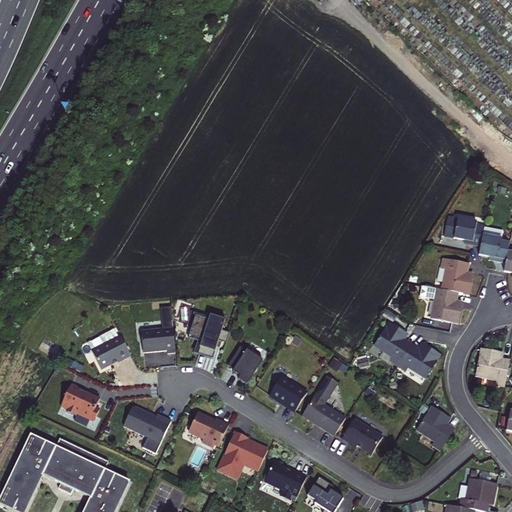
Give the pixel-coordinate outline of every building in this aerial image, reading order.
[(477,224),(448,218),(444,237),(465,241),(473,243),(472,245),(481,247),(485,228),(476,226),(477,224)] [(504,232),(485,228),(481,247),(479,256),(490,258),(498,260),(497,262),(506,264),(508,253),(509,244),(501,243),(504,232)] [(467,274),(469,265),(443,260),(442,269),(440,268),(437,281),(444,282),(442,291),(458,294),(469,296),(473,278),(467,277),(467,274)] [(442,291),(423,287),(421,297),(435,300),(431,319),(458,325),(462,307),(456,306),(456,302),(458,294),(442,291)] [(209,315),(208,319),(224,324),(225,320),(209,315)] [(208,319),(197,316),(193,326),(192,326),(188,338),(197,341),(193,353),(212,359),(218,341),(222,342),(225,332),(221,331),(224,324),(208,319)] [(390,362),(398,367),(412,345),(405,340),(402,339),(405,333),(390,324),(375,347),(393,358),(390,362)] [(175,353),(173,329),(141,332),(143,353),(167,351),(167,354),(175,353)] [(130,357),(120,336),(91,351),(101,370),(117,362),(117,363),(130,357)] [(419,350),(412,345),(398,367),(405,372),(407,368),(425,379),(440,356),(425,346),(422,351),(419,350)] [(262,361),(240,347),(228,366),(234,370),(233,373),(240,377),(238,381),(247,386),(262,361)] [(499,354),(481,350),(476,377),(497,381),(496,386),(505,387),(510,362),(501,360),(498,360),(499,354)] [(307,394),(281,377),(269,396),(281,404),(282,402),(286,405),(286,406),(295,412),(307,394)] [(337,385),(327,378),(302,417),(312,424),(315,423),(318,425),(319,428),(334,437),(345,419),(324,406),(337,385)] [(99,400),(70,386),(60,407),(66,410),(65,412),(75,416),(77,412),(94,421),(98,411),(95,409),(99,400)] [(157,418),(134,407),(132,408),(123,426),(147,437),(142,447),(155,454),(170,423),(162,419),(161,422),(156,420),(157,418)] [(444,423),(448,418),(432,408),(417,431),(435,443),(433,447),(440,451),(454,430),(447,425),(444,423)] [(210,420),(198,414),(189,433),(203,440),(202,443),(213,449),(215,445),(219,447),(229,426),(215,420),(214,423),(210,421),(210,420)] [(383,438),(354,420),(342,439),(355,447),(356,447),(357,447),(371,456),(383,438)] [(247,438),(235,433),(224,455),(225,456),(218,470),(236,479),(243,464),(258,471),(268,451),(246,441),(247,438)] [(56,448),(31,436),(0,501),(0,505),(14,511),(26,511),(44,476),(61,485),(59,489),(71,495),(73,490),(91,499),(84,511),(116,511),(130,483),(105,471),(109,463),(60,440),(56,448)] [(286,466),(275,460),(271,470),(268,470),(268,471),(264,478),(264,479),(265,481),(265,482),(283,491),(280,497),(290,501),(290,500),(295,502),(306,478),(290,470),(289,471),(284,469),(286,466)] [(330,485),(319,478),(307,497),(316,503),(314,505),(324,511),(322,511),(332,511),(334,510),(336,511),(343,500),(327,490),(330,485)] [(477,511),(485,511),(488,502),(494,503),(497,485),(470,480),(468,488),(461,487),(459,499),(461,500),(459,508),(475,511),(477,511)]
